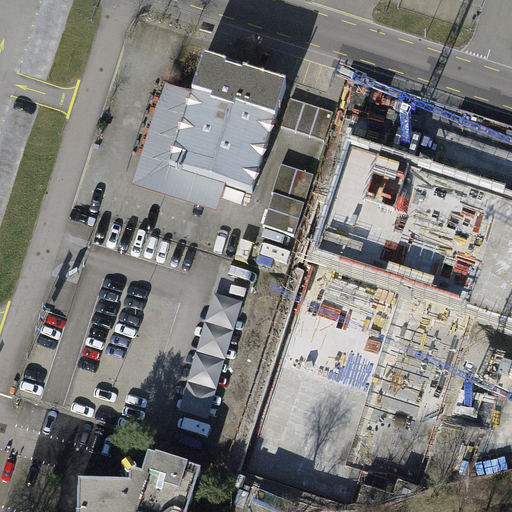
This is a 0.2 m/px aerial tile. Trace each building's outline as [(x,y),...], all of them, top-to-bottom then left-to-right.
[(288,89),(203,63),(193,96),(164,87),(132,189),(217,216),(226,189),(254,198),(288,89)] [(393,384),(430,237),(359,219),(386,112),(349,103),(285,358),(393,384)] [(292,231),(298,202),(275,197),(269,226),(292,231)] [(217,292),(179,411),(209,420),(246,301),(217,292)] [(393,466),(511,443),(511,389),(391,413),(399,455),(361,462),(365,481),(395,475),(393,466)] [(131,490),(68,489),(67,511),(182,511),(195,478),(141,463),(131,490)]
